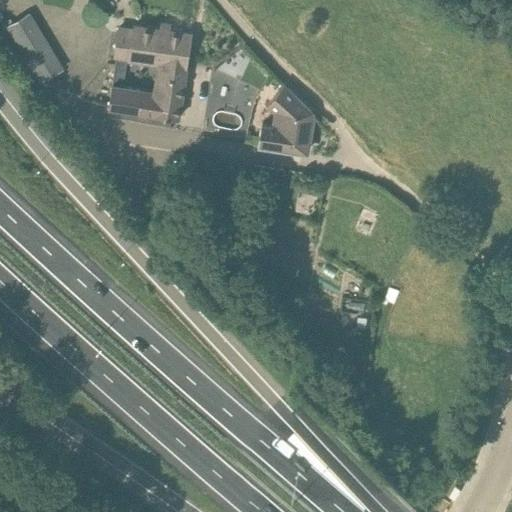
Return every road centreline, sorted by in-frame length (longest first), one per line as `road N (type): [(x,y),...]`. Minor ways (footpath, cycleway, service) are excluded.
road 1 (trunk): [(359,511),(297,427),(0,99)]
road 2 (trunk): [(340,511),(0,214)]
road 3 (trunk): [(0,280),(261,511)]
road 4 (unclassified): [(360,162),(321,165),(106,132)]
road 5 (trunk): [(0,382),(188,511)]
road 6 (unclassified): [(218,0),(360,162)]
road 7 (unclassified): [(360,162),(511,290)]
